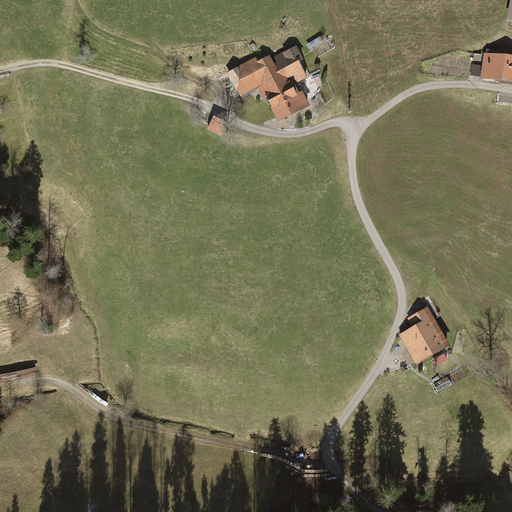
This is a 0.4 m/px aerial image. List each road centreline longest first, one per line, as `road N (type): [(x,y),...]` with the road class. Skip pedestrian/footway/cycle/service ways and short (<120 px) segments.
road 1 (unclassified): [(381,511),(325,457),(399,309),(398,288),(350,183),(350,134)]
road 2 (track): [(325,457),(139,424),(38,378),(0,385)]
road 3 (track): [(0,72),(59,63),(215,114)]
road 4 (track): [(215,114),(216,91),(205,81),(113,39),(76,0)]
road 5 (track): [(350,134),(423,87),(511,91)]
road 6 (track): [(350,134),(333,122),(280,136),(215,114)]
